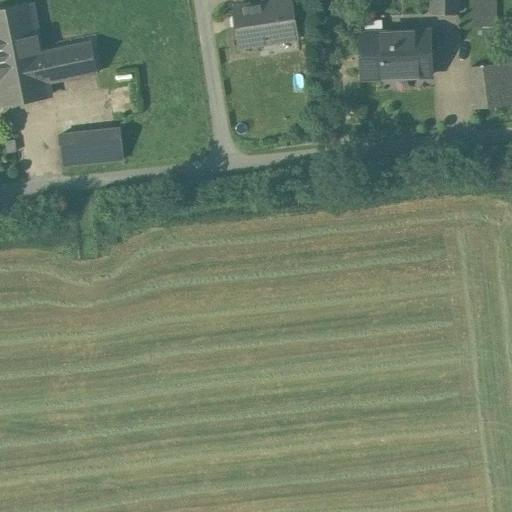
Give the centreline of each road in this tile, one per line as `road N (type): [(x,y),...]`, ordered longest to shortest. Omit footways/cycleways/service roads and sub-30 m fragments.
road 1 (unclassified): [(511,132),(0,190)]
road 2 (unknown): [(207,0),(230,164)]
